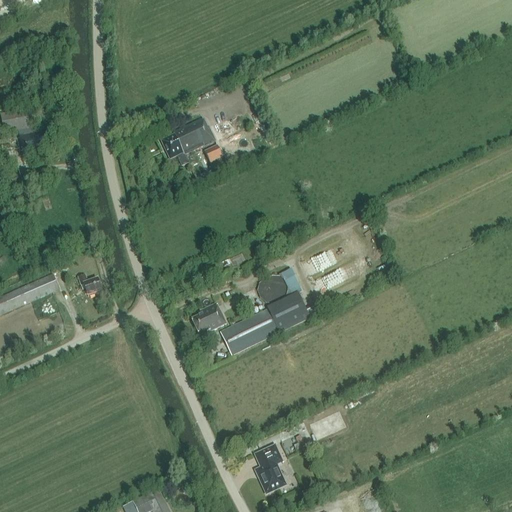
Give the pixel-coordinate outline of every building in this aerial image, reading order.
[(197,98),(200,105),(212,99),(210,93),(197,98)] [(37,128),(42,127),(38,107),(1,115),(5,134),(19,131),(20,137),(25,161),(50,156),(49,154),(58,152),(56,141),(60,140),(59,131),(48,134),(47,132),(38,134),(37,128)] [(276,144),(259,108),(247,114),(247,115),(264,151),(276,144)] [(184,157),(215,142),(208,128),(207,128),(202,120),(173,134),(174,136),(162,143),(170,160),(177,157),(182,167),(188,164),(184,157)] [(209,165),(223,159),(217,146),(203,152),(209,165)] [(255,150),(244,155),(244,156),(247,163),(259,158),(255,150)] [(0,185),(3,194),(22,187),(17,174),(0,179),(0,185)] [(257,254),(268,250),(265,244),(255,248),(257,254)] [(234,265),(244,263),(242,256),(232,258),(234,265)] [(0,316),(59,290),(53,275),(62,272),(59,266),(50,270),(52,275),(0,298),(0,316)] [(258,290),(260,294),(262,298),(266,301),(270,303),(275,303),(280,301),(283,299),(286,295),(288,291),(288,286),(287,282),(284,278),(280,275),(276,273),(271,273),(267,274),(263,277),(260,281),(258,285),(258,290)] [(95,296),(94,295),(102,292),(98,280),(88,284),(85,276),(78,278),(81,286),(84,286),(88,297),(90,297),(90,298),(95,296)] [(231,357),(279,333),(280,334),(311,319),(316,316),(313,309),(308,312),(300,297),(269,312),(268,311),(221,334),(231,357)] [(260,313),(253,297),(243,302),(251,318),(260,313)] [(200,316),(191,321),(200,338),(206,335),(209,342),(217,338),(214,332),(226,326),(216,304),(199,313),(200,316)] [(339,411),(309,425),(316,440),(346,427),(339,411)] [(267,494),(285,486),(276,466),(282,463),(275,447),(255,456),(261,470),(257,472),(267,494)] [(170,511),(159,490),(145,497),(145,499),(133,505),(133,503),(123,508),(124,511),(170,511)]
